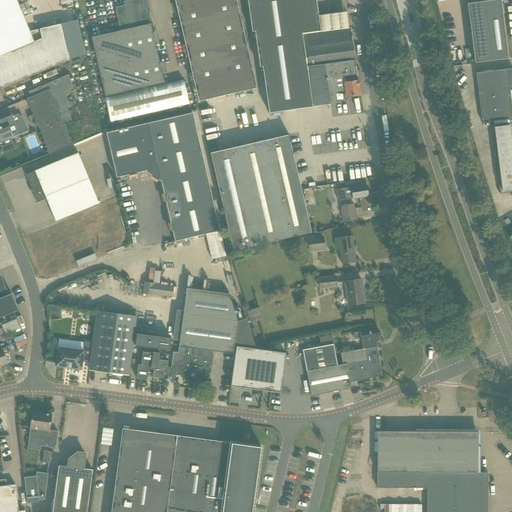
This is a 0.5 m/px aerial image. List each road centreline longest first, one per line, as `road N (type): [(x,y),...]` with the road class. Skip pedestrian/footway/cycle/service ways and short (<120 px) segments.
road 1 (unclassified): [(368,0),(363,15),(396,230),(442,374)]
road 2 (tertiary): [(387,0),(504,351)]
road 3 (tertiary): [(511,327),(445,142),(405,0)]
road 4 (unclassified): [(34,387),(291,420),(332,417)]
road 5 (residential): [(34,387),(35,295),(0,202)]
